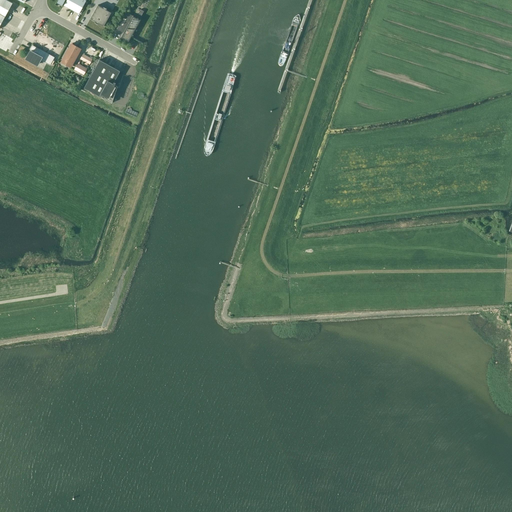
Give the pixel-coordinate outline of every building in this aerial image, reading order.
[(0,0),(0,25),(12,3),(6,0),(0,0)] [(58,0),(57,2),(62,5),(64,0),(67,0),(64,5),(79,14),(86,0),(85,0),(58,0)] [(104,26),(111,12),(106,9),(107,8),(104,6),(103,8),(98,5),(90,18),(95,21),(95,22),(98,24),(98,23),(104,26)] [(142,7),(136,17),(133,16),(133,15),(133,16),(126,12),(116,29),(123,33),(121,37),(128,41),(131,36),(126,34),(128,30),(133,33),(140,19),(140,20),(139,19),(145,8),(142,7)] [(70,66),(80,48),(71,44),(62,61),(70,66)] [(54,57),(39,49),(33,45),(30,50),(26,58),(37,65),(40,60),(50,65),(54,57)] [(90,64),(92,59),(83,54),(80,58),(90,64)] [(122,72),(99,59),(84,87),(112,103),(122,72)] [(84,75),(87,68),(77,63),(74,69),(84,75)]
